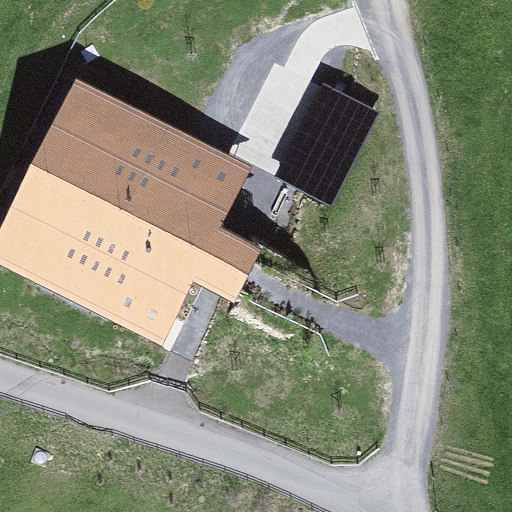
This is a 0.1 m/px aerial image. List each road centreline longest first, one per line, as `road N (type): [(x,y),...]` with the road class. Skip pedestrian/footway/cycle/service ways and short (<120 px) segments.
road 1 (track): [(366,0),(366,29),(446,292),(391,511)]
road 2 (unclassified): [(375,511),(287,471),(0,369)]
